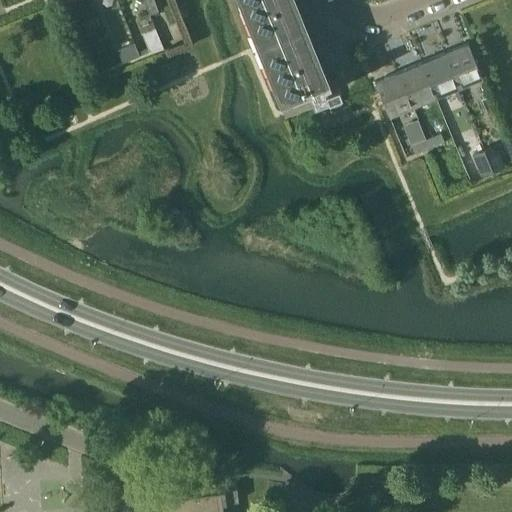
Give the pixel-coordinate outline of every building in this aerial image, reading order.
[(153,0),(143,0),(148,14),(157,11),(153,0)] [(291,0),(239,0),(279,100),(289,96),(293,107),(313,99),(313,100),(333,92),(333,90),(340,87),(337,79),(329,82),(327,77),(323,78),(291,0)] [(82,22),(85,30),(101,24),(97,16),(82,22)] [(148,51),(161,46),(155,28),(142,33),(148,51)] [(117,48),(122,61),(139,54),(134,41),(117,48)] [(481,76),(468,43),(444,53),(457,86),(481,76)] [(421,62),(435,95),(457,86),(444,53),(421,62)] [(421,62),(398,72),(412,105),(435,95),(421,62)] [(374,81),(388,115),(412,105),(398,72),(374,81)] [(440,132),(425,138),(429,146),(443,140),(440,132)] [(411,144),(415,152),(429,146),(425,138),(411,144)] [(504,166),(495,144),(484,149),(493,170),(504,166)] [(471,154),(480,175),(493,170),(484,149),(471,154)] [(235,487),(171,495),(172,511),(216,511),(215,503),(237,501),(235,487)]
